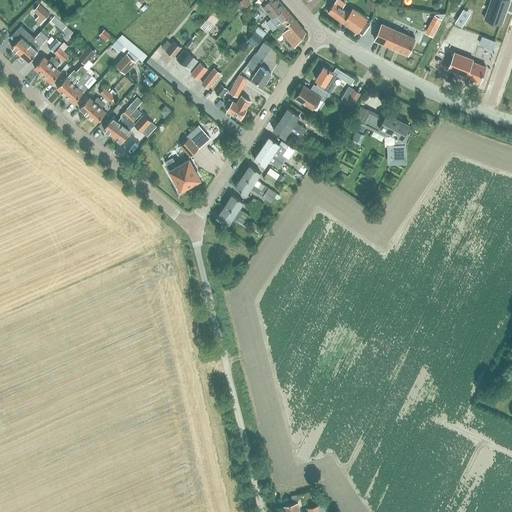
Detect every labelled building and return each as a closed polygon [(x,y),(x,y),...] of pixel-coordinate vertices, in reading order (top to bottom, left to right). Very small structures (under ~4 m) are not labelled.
[(284,7),(278,0),(266,0),(265,1),(265,2),(264,3),(274,16),(284,7)] [(352,8),(349,13),(342,8),(346,3),(341,0),(337,0),(335,3),(334,2),(328,11),(357,32),(367,18),(352,8)] [(491,0),(485,18),(501,24),(509,0),(491,0)] [(44,19),(49,12),(39,3),(34,10),(39,14),(44,19)] [(278,24),(290,14),(284,7),(274,16),(272,17),(279,25),(280,25),(278,24)] [(212,13),(207,19),(214,24),(219,18),(212,13)] [(305,31),(302,27),(290,14),(278,24),(280,25),(279,25),(284,31),(284,32),(295,46),(305,31)] [(461,25),(464,21),(459,17),(456,22),(461,25)] [(57,24),(63,29),(66,25),(61,20),(57,24)] [(382,23),(375,39),(408,54),(415,37),(382,23)] [(21,24),(10,36),(16,41),(12,46),(20,54),(34,39),(35,37),(21,24)] [(102,25),(99,29),(105,35),(109,31),(102,25)] [(258,26),(248,39),(256,45),(266,32),(258,26)] [(35,37),(34,39),(20,54),(28,62),(38,51),(38,50),(41,46),(40,45),(48,36),(46,34),(41,30),(35,37)] [(493,48),(495,41),(483,36),(480,43),(493,48)] [(56,37),(53,40),(48,46),(53,50),(61,41),(56,37)] [(116,40),(112,45),(119,51),(123,47),(116,40)] [(166,51),(174,58),(182,47),(174,40),(166,51)] [(446,53),(450,44),(443,42),(439,51),(446,53)] [(96,51),(89,45),(79,57),(85,63),(96,51)] [(59,56),(65,50),(60,46),(54,51),(59,56)] [(190,69),(198,60),(184,48),(176,58),(190,69)] [(69,54),(65,50),(59,56),(64,60),(69,54)] [(480,81),(486,66),(472,60),(473,59),(455,51),(448,69),(480,81)] [(125,73),(136,61),(127,53),(116,65),(125,73)] [(256,72),(252,78),(263,85),(271,73),(259,65),(263,59),(255,53),(250,60),(253,61),(249,67),(256,72)] [(43,74),(57,59),(53,56),(49,60),(45,56),(35,67),(43,74)] [(60,62),(57,59),(43,74),(51,82),(61,71),(56,67),(60,62)] [(198,79),(207,68),(200,62),(191,73),(198,79)] [(67,76),(57,87),(65,95),(79,79),(86,71),(87,71),(82,67),(75,74),(75,76),(72,80),(67,76)] [(333,71),(332,72),(323,67),(322,68),(321,68),(320,70),(320,72),(316,79),(319,81),(316,85),(330,93),(336,83),(333,81),(337,74),(333,71)] [(202,83),(208,88),(220,73),(214,68),(202,83)] [(79,79),(65,95),(73,102),(87,87),(84,84),(91,75),(86,71),(79,79)] [(237,95),(247,78),(239,74),(230,91),(237,95)] [(220,96),(226,88),(221,84),(215,92),(220,96)] [(328,92),(326,91),(316,84),(312,90),(304,84),(295,97),(312,109),(320,98),(323,100),(328,92)] [(105,96),(110,90),(106,86),(100,92),(105,96)] [(347,89),(342,98),(343,98),(352,105),(360,93),(354,89),(352,93),(347,89)] [(115,94),(110,90),(105,96),(109,100),(115,94)] [(226,110),(232,113),(230,116),(235,120),(238,116),(240,118),(246,108),(245,108),(250,100),(240,95),(236,102),(232,100),(226,110)] [(88,115),(102,100),(98,96),(94,101),(90,97),(80,108),(88,115)] [(105,103),(102,100),(88,115),(96,123),(106,111),(102,107),(105,103)] [(113,135),(125,118),(136,106),(132,102),(121,115),(121,116),(118,121),(112,117),(104,129),(113,135)] [(166,105),(161,110),(162,113),(166,116),(172,110),(166,105)] [(137,107),(136,106),(125,118),(113,135),(122,142),(131,130),(130,129),(132,126),(133,126),(130,123),(133,120),(141,112),(136,107),(137,107)] [(280,118),(291,126),(303,134),(306,128),(295,121),(299,115),(287,108),(280,118)] [(405,161),(405,152),(406,140),(409,135),(405,133),(409,124),(399,119),(400,116),(395,113),(392,116),(387,113),(384,117),(367,108),(360,122),(366,126),(368,121),(395,135),(394,136),(395,146),(389,146),(389,147),(390,147),(390,161),(405,161)] [(135,124),(147,135),(156,125),(143,114),(136,123),(135,124)] [(310,125),(313,120),(305,114),(301,119),(310,125)] [(303,134),(291,126),(280,118),(273,129),(284,137),(288,131),(299,138),(303,134)] [(361,137),(364,130),(354,125),(351,133),(361,137)] [(189,137),(180,144),(190,155),(209,139),(198,126),(188,135),(189,137)] [(333,126),(330,131),(334,134),(338,129),(333,126)] [(268,136),(261,147),(283,162),(286,157),(282,154),(285,150),(292,154),(295,149),(282,140),(279,144),(268,136)] [(283,162),(261,147),(254,158),(265,165),(269,160),(280,167),(283,162)] [(170,158),(165,161),(181,189),(200,178),(189,158),(175,166),(170,158)] [(296,170),(304,175),(309,168),(301,162),(296,170)] [(242,175),(259,187),(267,176),(249,164),(242,175)] [(267,172),(276,178),(279,173),(270,167),(267,172)] [(242,175),(234,186),(252,198),(259,187),(242,175)] [(266,184),(263,193),(275,196),(277,187),(266,184)] [(224,205),(242,217),(249,205),(232,193),(224,205)] [(374,196),(371,202),(378,206),(381,199),(374,196)] [(216,216),(234,228),(242,217),(224,205),(216,216)] [(283,505),(285,511),(298,511),(299,510),(297,501),(283,505)]
